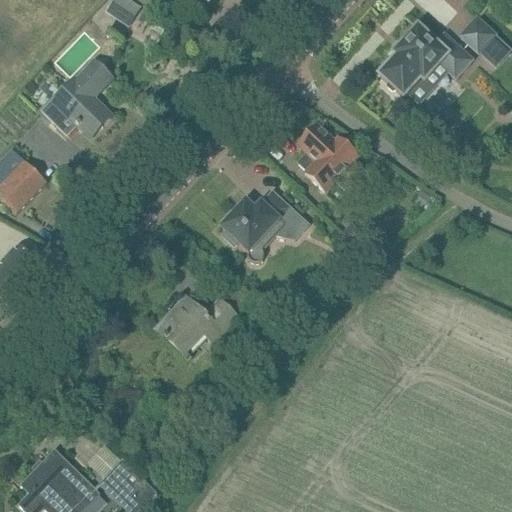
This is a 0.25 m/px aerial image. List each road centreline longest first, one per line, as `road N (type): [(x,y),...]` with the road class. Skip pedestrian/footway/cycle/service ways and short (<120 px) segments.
road 1 (tertiary): [(0,372),(289,70)]
road 2 (residential): [(289,70),(442,188),(511,223)]
